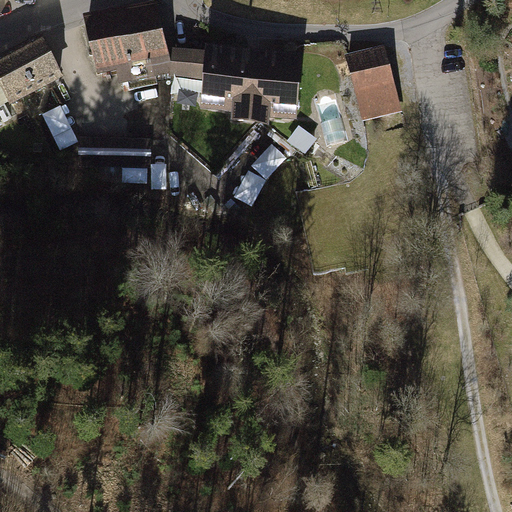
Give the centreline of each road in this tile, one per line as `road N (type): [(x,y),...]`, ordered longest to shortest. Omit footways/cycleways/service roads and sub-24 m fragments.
road 1 (residential): [(183,0),(198,14),(256,34),(320,38),(400,35),(471,0)]
road 2 (track): [(511,278),(452,167),(432,153)]
